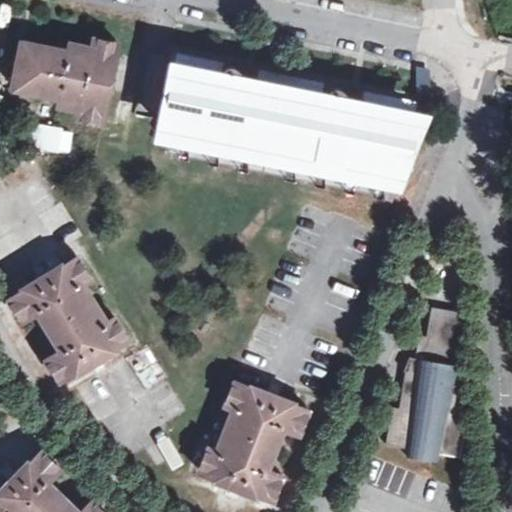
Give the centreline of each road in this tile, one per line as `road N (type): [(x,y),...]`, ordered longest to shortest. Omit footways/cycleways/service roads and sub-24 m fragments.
road 1 (residential): [(450,174),(318,511)]
road 2 (residential): [(501,511),(486,208),(473,187),(450,174)]
road 3 (residential): [(460,52),(203,0)]
road 4 (residential): [(460,52),(476,98),(450,174)]
